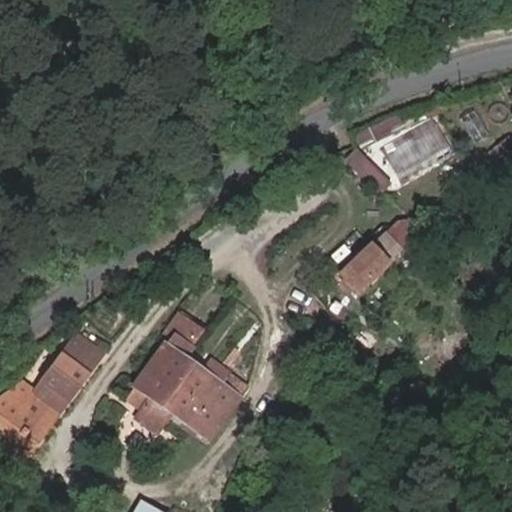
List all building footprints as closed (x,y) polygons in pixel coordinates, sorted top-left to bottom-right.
[(364,161),(356,154),(351,159),(359,167),(364,161)] [(379,176),(364,161),(359,167),(374,181),(379,176)] [(387,183),(379,176),(374,181),(382,189),(387,183)] [(353,281),(385,254),(374,241),(343,268),(353,281)] [(246,388),(211,363),(203,375),(182,359),(202,330),(180,314),(159,343),(165,347),(138,384),(132,392),(127,400),(143,411),(138,418),(159,433),(170,417),(174,411),(211,437),(246,388)] [(0,450),(12,459),(45,413),(57,421),(105,354),(84,339),(69,350),(31,402),(16,391),(0,403),(0,450)] [(132,392),(138,384),(133,380),(127,388),(132,392)] [(211,437),(174,411),(170,417),(207,443),(211,437)] [(24,468),(57,421),(45,413),(12,459),(24,468)]
